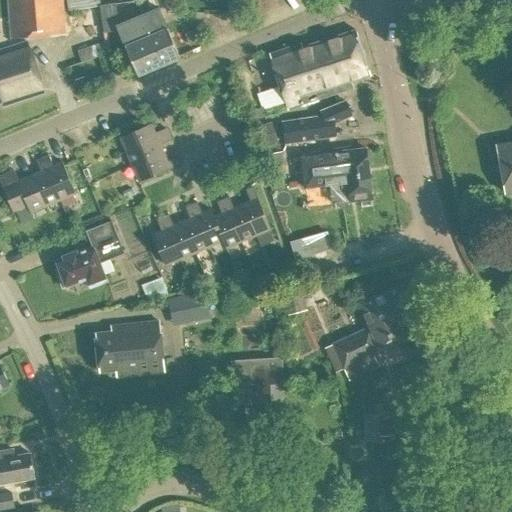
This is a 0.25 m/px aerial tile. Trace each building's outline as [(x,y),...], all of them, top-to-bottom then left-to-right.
[(9,0),(13,40),(66,35),(63,0),(9,0)] [(68,0),(70,11),(101,6),(99,0),(68,0)] [(138,75),(180,58),(160,7),(119,25),(116,3),(102,6),(106,32),(120,29),(138,75)] [(371,76),(356,30),(303,47),(301,43),(270,54),(288,110),(353,89),(351,82),(371,76)] [(105,42),(77,51),(81,63),(107,54),(105,42)] [(4,106),(45,93),(29,45),(0,54),(0,103),(3,103),(4,106)] [(282,121),(285,144),(336,137),(335,124),(352,116),(346,100),(320,111),(322,116),(282,121)] [(263,108),(252,112),(255,121),(267,116),(263,108)] [(253,128),(260,149),(279,143),(272,122),(253,128)] [(120,137),(127,152),(169,134),(166,128),(155,133),(151,124),(120,137)] [(127,152),(133,167),(164,153),(160,145),(171,140),(169,134),(127,152)] [(511,142),(498,145),(503,169),(508,193),(511,192),(511,142)] [(301,156),(305,182),(305,187),(331,184),(333,203),(373,199),(370,174),(367,148),(301,156)] [(266,173),(266,176),(267,176),(303,170),(302,166),(300,166),(297,151),(264,158),(266,173)] [(167,162),(164,153),(133,167),(139,181),(181,164),(178,157),(167,162)] [(42,158),(60,200),(75,194),(62,163),(53,166),(49,156),(42,158)] [(41,172),(30,176),(43,207),(60,200),(42,158),(36,161),(41,172)] [(43,207),(30,176),(19,181),(14,170),(0,176),(0,179),(14,211),(28,205),(31,213),(43,207)] [(242,205),(256,236),(270,229),(252,187),(246,190),(250,201),(242,205)] [(241,242),(256,236),(242,205),(234,208),(229,197),(223,200),(241,242)] [(226,248),(241,242),(223,200),(217,203),(222,213),(214,217),(213,217),(223,241),(226,248)] [(198,202),(192,205),(209,247),(223,241),(213,217),(214,217),(211,209),(202,213),(198,202)] [(146,203),(135,208),(137,213),(138,217),(150,212),(148,208),(146,203)] [(190,218),(181,222),(195,253),(209,247),(192,205),(185,208),(190,218)] [(169,215),(163,217),(181,259),(195,253),(181,222),(174,225),(169,215)] [(181,259),(163,217),(157,220),(161,231),(153,234),(166,265),(181,259)] [(124,253),(112,221),(86,231),(92,246),(77,252),(76,251),(63,256),(64,259),(56,262),(61,274),(58,275),(63,288),(87,278),(90,288),(107,281),(100,263),(124,253)] [(162,278),(141,286),(147,302),(168,294),(162,278)] [(366,329),(333,344),(324,348),(329,359),(375,338),(372,332),(384,326),(381,321),(398,314),(396,309),(414,300),(405,282),(359,303),(365,316),(361,318),(366,329)] [(301,286),(277,292),(284,316),(307,310),(301,286)] [(196,307),(199,320),(210,318),(204,292),(168,299),(171,313),(196,307)] [(344,369),(374,355),(378,345),(406,332),(408,337),(424,330),(419,319),(422,318),(414,300),(396,309),(398,314),(381,321),(384,326),(372,332),(375,338),(329,359),(335,373),(344,369)] [(116,376),(164,371),(159,321),(111,326),(111,332),(95,334),(100,372),(116,370),(116,376)] [(282,358),(231,361),(234,403),(245,402),(247,436),(274,434),(273,428),(271,386),(284,385),(284,384),(282,358)] [(0,389),(10,385),(0,365),(0,389)] [(378,442),(391,442),(391,424),(381,424),(379,424),(378,424),(378,436),(378,441),(378,442)] [(13,449),(0,451),(0,484),(35,478),(30,453),(14,456),(13,449)] [(354,472),(354,480),(361,484),(369,480),(369,472),(361,468),(354,472)] [(0,509),(14,507),(11,492),(0,494),(0,509)]
